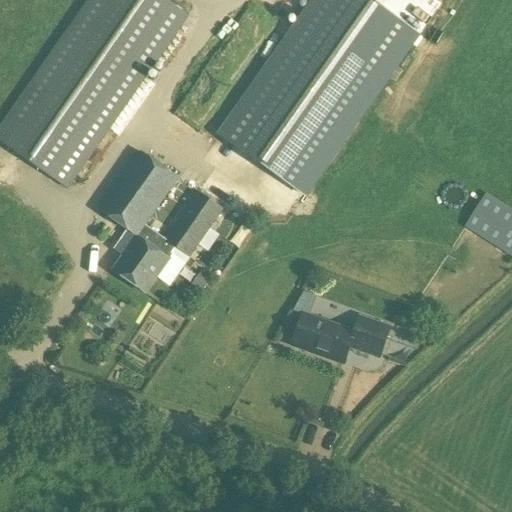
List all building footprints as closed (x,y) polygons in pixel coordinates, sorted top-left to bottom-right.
[(93,151),(186,17),(162,0),(91,0),(0,130),(0,143),(66,189),(89,156),(93,151)] [(303,196),(417,35),(368,0),(316,0),(219,136),(303,196)] [(93,151),(89,156),(89,162),(93,165),(98,164),(103,158),(102,152),(97,149),(93,151)] [(164,241),(145,227),(179,179),(139,152),(98,212),(136,237),(112,272),(145,296),(171,259),(170,259),(172,256),(170,254),(174,248),(189,258),(223,210),(198,192),(164,241)] [(511,257),(511,210),(485,193),(464,228),(511,257)] [(211,280),(200,272),(190,286),(200,294),(211,280)] [(354,333),(305,316),(292,348),(343,364),(350,347),(379,358),(389,330),(359,321),(354,333)] [(238,378),(217,407),(233,418),(254,389),(238,378)]
